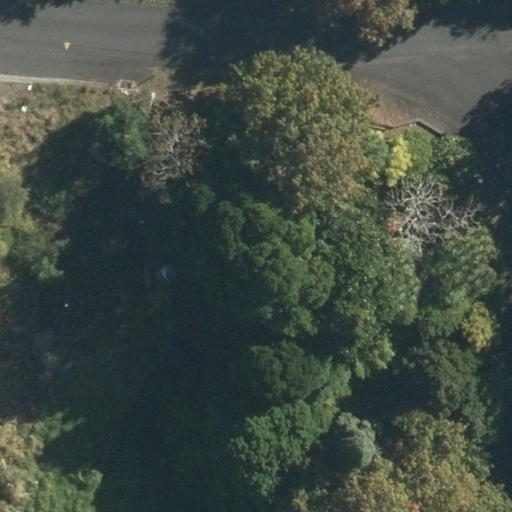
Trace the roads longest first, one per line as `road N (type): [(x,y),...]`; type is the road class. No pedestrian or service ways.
road 1 (residential): [(0,20),(162,34),(324,33),(511,16)]
road 2 (track): [(433,25),(511,190)]
